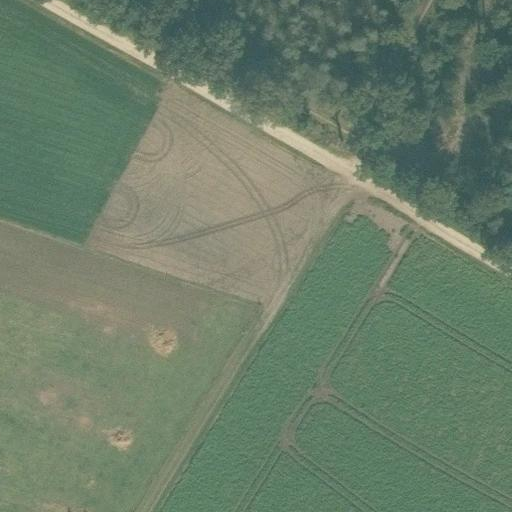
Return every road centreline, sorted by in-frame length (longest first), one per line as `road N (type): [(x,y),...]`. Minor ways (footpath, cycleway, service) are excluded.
road 1 (track): [(139,511),(350,171)]
road 2 (track): [(41,0),(350,171)]
road 3 (track): [(350,171),(511,264)]
